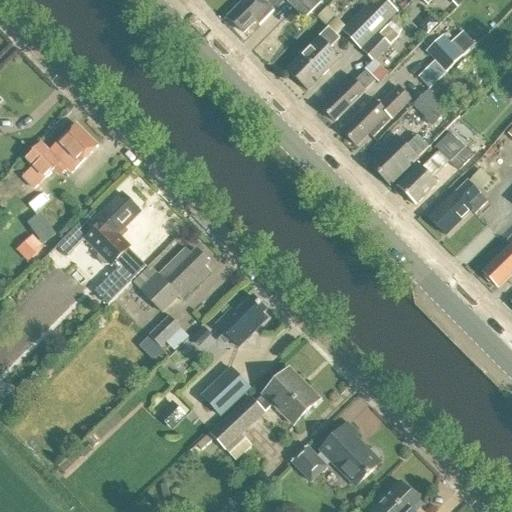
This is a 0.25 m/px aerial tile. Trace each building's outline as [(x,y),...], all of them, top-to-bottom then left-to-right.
[(269,0),(246,0),(228,19),(243,35),(255,23),(260,27),(273,13),(265,5),(269,0)] [(287,0),(286,2),(305,21),(322,4),(317,0),(287,0)] [(362,53),(398,15),(382,0),(374,0),(342,33),(362,53)] [(447,0),(457,10),(466,0),(447,0)] [(379,36),(391,48),(399,39),(387,28),(379,36)] [(307,92),(340,60),(331,51),(340,41),(328,29),(286,72),(307,92)] [(379,36),(363,53),(375,64),(391,48),(379,36)] [(428,55),(446,74),(462,59),(444,39),(428,55)] [(365,94),(376,82),(366,73),(355,84),(348,77),(318,108),(334,124),(365,94)] [(373,140),(411,102),(398,90),(380,108),(373,101),(342,133),(356,149),(369,136),(373,140)] [(433,128),(449,113),(428,93),(413,108),(433,128)] [(72,175),(99,148),(77,126),(50,153),(42,145),(28,159),(35,167),(22,180),(35,192),(55,171),(60,176),(67,169),(72,175)] [(416,208),(438,186),(434,182),(450,165),(459,173),(473,159),(463,150),(455,142),(449,136),(435,150),(439,154),(422,171),(418,166),(405,179),(406,179),(397,189),(416,208)] [(389,187),(428,149),(417,139),(407,149),(396,138),(368,165),(389,187)] [(455,196),(430,221),(446,238),(471,214),(474,217),(487,205),(467,185),(455,196)] [(67,259),(85,241),(111,267),(130,248),(118,236),(141,214),(122,195),(99,218),(94,213),(57,249),(67,259)] [(46,243),(59,234),(44,213),(32,222),(46,243)] [(28,265),(44,250),(33,238),(17,253),(28,265)] [(511,246),(483,275),(485,277),(484,280),(490,285),(493,285),(498,290),(511,277),(511,246)] [(192,256),(187,250),(160,277),(159,276),(142,292),(164,314),(180,298),(183,301),(210,274),(205,269),(210,264),(197,251),(192,256)] [(118,275),(116,273),(95,295),(108,308),(129,286),(118,275)] [(252,299),(237,315),(234,312),(218,328),(239,348),(244,343),(247,343),(250,339),(250,336),(265,321),(262,317),(266,313),(252,299)] [(162,350),(181,331),(169,319),(149,338),(162,350)] [(199,350),(212,338),(204,330),(191,342),(199,350)] [(231,369),(201,398),(222,420),(252,391),(231,369)] [(289,370),(262,397),(293,429),(320,402),(289,370)] [(239,441),(266,416),(249,398),(223,424),(224,425),(206,443),(220,458),(238,440),(239,441)] [(173,426),(187,414),(179,405),(165,418),(173,426)] [(373,451),(369,452),(356,438),(359,435),(349,424),(318,454),(320,456),(318,458),(308,449),(291,465),(312,486),(328,469),(327,468),(330,465),(355,490),(381,464),(380,462),(381,458),(379,455),(377,452),(373,451)] [(421,511),(425,508),(401,483),(385,500),(383,498),(369,511),(421,511)]
